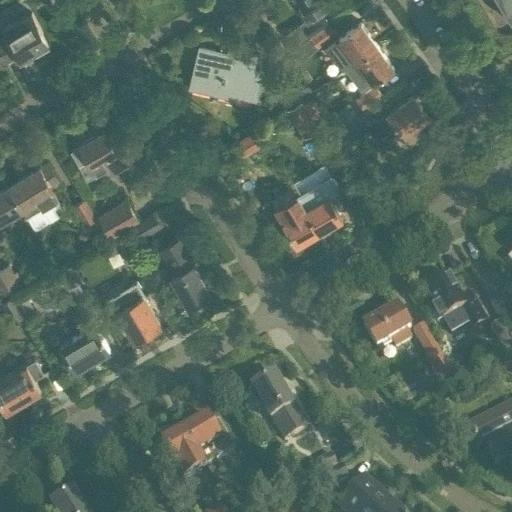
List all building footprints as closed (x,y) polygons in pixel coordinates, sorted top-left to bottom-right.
[(310,36),(310,37),(329,23),(320,9),(332,0),(304,0),(307,3),(297,10),(306,23),(302,26),(310,36)] [(511,0),(503,0),(511,14),(511,0)] [(6,34),(0,38),(0,59),(16,51),(19,57),(47,42),(34,18),(30,11),(2,27),(6,33),(6,34)] [(330,42),(347,65),(376,44),(359,21),(330,42)] [(317,47),(337,33),(329,23),(310,37),(317,47)] [(278,40),(270,46),(277,56),(285,49),(278,40)] [(198,43),(188,83),(255,99),(263,67),(259,66),(262,52),(251,49),(251,47),(230,41),(228,50),(198,43)] [(378,46),(376,44),(347,65),(345,66),(362,90),(393,67),(378,46)] [(281,68),(269,75),(284,101),(296,94),(292,86),(285,74),(281,68)] [(382,96),(375,85),(355,100),(363,110),(366,108),(382,96)] [(410,143),(425,133),(418,123),(429,116),(413,94),(387,112),(403,134),(404,134),(410,143)] [(338,146),(375,120),(366,108),(363,110),(329,134),(338,146)] [(305,138),(319,130),(313,119),(310,113),(295,122),(305,138)] [(111,175),(126,166),(119,153),(106,129),(78,144),(79,146),(70,151),(86,180),(107,168),(111,175)] [(243,154),(265,141),(258,129),(235,142),(243,154)] [(59,181),(48,162),(40,167),(39,166),(9,184),(23,207),(22,208),(35,230),(58,216),(50,203),(58,198),(53,190),(53,189),(51,186),(59,181)] [(320,230),(342,218),(328,193),(335,189),(327,176),(298,193),(320,230)] [(0,220),(22,208),(23,207),(9,184),(0,189),(0,220)] [(297,194),(293,186),(270,199),(282,220),(290,234),(289,235),(293,243),(294,242),(296,244),(320,230),(298,193),(297,194)] [(90,233),(102,227),(85,198),(74,205),(90,233)] [(98,216),(110,237),(139,220),(126,199),(98,216)] [(139,238),(161,225),(154,214),(132,227),(139,238)] [(134,251),(122,232),(113,237),(124,256),(134,251)] [(189,307),(211,294),(194,264),(196,262),(190,251),(187,252),(179,238),(162,247),(177,272),(171,275),(189,307)] [(58,269),(69,289),(83,281),(71,261),(58,269)] [(0,272),(11,291),(21,285),(9,264),(0,269),(0,272)] [(0,296),(0,297),(11,291),(0,272),(0,296)] [(463,301),(449,278),(425,292),(434,307),(430,310),(438,325),(442,323),(449,334),(469,323),(474,331),(488,323),(472,296),(463,301)] [(137,279),(106,296),(114,311),(117,309),(134,339),(161,324),(144,294),(145,293),(137,279)] [(500,322),(511,314),(510,311),(511,309),(511,293),(510,290),(489,303),(500,322)] [(14,322),(25,315),(12,295),(1,302),(14,322)] [(28,296),(19,301),(25,310),(34,305),(28,296)] [(364,327),(377,350),(392,342),(395,349),(411,339),(408,333),(411,331),(398,308),(364,327)] [(510,338),(500,322),(490,328),(506,356),(511,351),(511,339),(510,337),(510,338)] [(76,372),(86,366),(86,362),(109,349),(95,325),(60,344),(76,372)] [(455,376),(426,325),(413,332),(428,359),(425,361),(431,371),(437,368),(445,382),(455,376)] [(0,378),(0,399),(8,412),(9,411),(9,410),(18,405),(17,402),(40,388),(34,379),(43,374),(34,359),(0,378)] [(511,382),(511,364),(509,363),(502,378),(511,382)] [(253,392),(249,394),(257,408),(261,405),(271,423),(274,421),(286,442),(309,428),(296,406),(292,408),(273,375),(251,388),(253,392)] [(511,414),(509,416),(505,408),(469,426),(480,447),(481,447),(480,446),(484,444),(495,465),(511,456),(511,414)] [(214,431),(207,418),(184,431),(202,461),(206,467),(235,450),(222,427),(214,431)] [(182,481),(206,467),(202,461),(184,431),(160,445),(174,469),(175,469),(182,481)] [(320,478),(340,466),(333,455),(313,467),(320,478)] [(323,495),(351,478),(344,467),(317,484),(323,495)] [(273,478),(261,485),(272,504),(284,497),(273,478)] [(384,496),(364,479),(338,508),(342,511),(397,511),(392,507),(395,505),(394,504),(393,505),(385,497),(385,496),(385,495),(384,496)] [(226,484),(219,488),(224,500),(232,495),(226,484)] [(224,500),(219,488),(210,493),(216,504),(224,500)] [(54,511),(84,511),(74,494),(51,507),(54,511)]
